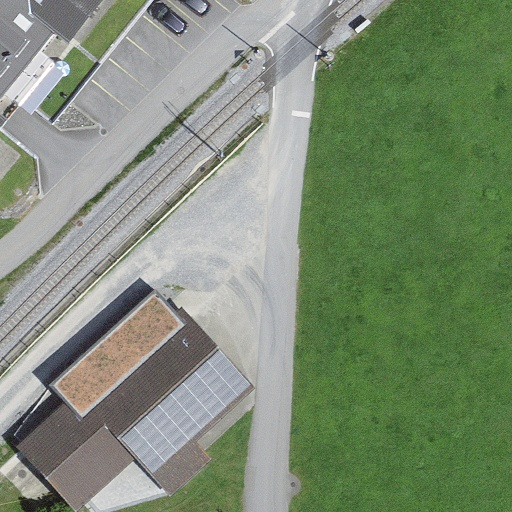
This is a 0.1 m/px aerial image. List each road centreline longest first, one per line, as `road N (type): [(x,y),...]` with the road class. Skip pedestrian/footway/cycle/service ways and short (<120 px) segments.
road 1 (unclassified): [(309,0),(267,511)]
road 2 (residential): [(289,0),(0,262)]
